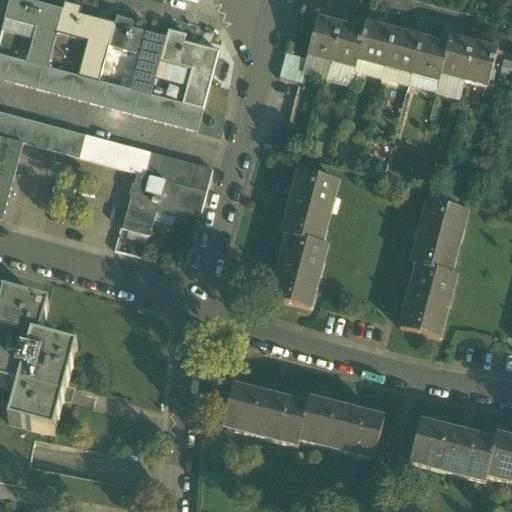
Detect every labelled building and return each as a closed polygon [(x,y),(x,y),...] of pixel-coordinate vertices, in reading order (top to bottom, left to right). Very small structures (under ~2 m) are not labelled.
[(63,13),(28,3),(29,0),(10,0),(4,22),(36,30),(26,65),(48,70),(57,36),(63,13)] [(117,19),(82,10),(80,17),(63,13),(57,36),(88,44),(78,79),(99,84),(109,50),(117,19)] [(167,40),(132,31),(134,24),(117,19),(109,50),(140,58),(131,93),(151,98),(161,64),(167,40)] [(342,27),(317,21),(307,59),(331,65),(342,27)] [(394,33),(367,25),(365,33),(358,58),(385,65),(394,33)] [(365,33),(342,27),(331,65),(355,71),(358,58),(365,33)] [(219,54),(183,45),(186,38),(169,33),(167,40),(161,64),(191,72),(182,106),(203,112),(219,54)] [(421,40),(394,33),(385,65),(412,73),(421,40)] [(474,46),(451,39),(448,48),(440,78),(464,85),(474,46)] [(448,48),(421,40),(412,73),(440,81),(440,78),(448,48)] [(498,52),(474,46),(464,85),(487,91),(498,52)] [(11,61),(0,57),(0,82),(4,84),(11,61)] [(22,64),(11,61),(4,84),(16,87),(22,64)] [(26,65),(22,64),(16,87),(58,98),(64,75),(48,70),(26,65)] [(75,78),(64,75),(58,98),(69,101),(75,78)] [(78,79),(75,78),(69,101),(112,112),(118,89),(99,84),(78,79)] [(128,92),(118,89),(112,112),(122,115),(128,92)] [(131,93),(128,92),(122,115),(165,127),(171,103),(151,98),(131,93)] [(171,103),(165,127),(175,129),(182,106),(171,103)] [(203,112),(182,106),(175,129),(197,135),(203,112)] [(85,139),(0,115),(0,140),(23,147),(79,162),(85,139)] [(151,156),(85,139),(79,162),(136,177),(145,179),(151,156)] [(0,223),(2,224),(23,147),(0,140),(0,223)] [(163,160),(151,156),(145,179),(157,182),(163,160)] [(174,163),(163,160),(157,182),(168,185),(174,163)] [(197,168),(174,163),(168,185),(191,192),(197,168)] [(213,173),(197,168),(191,192),(206,196),(213,173)] [(338,185),(298,174),(281,236),(287,238),(320,248),(338,185)] [(145,179),(136,177),(122,232),(149,239),(158,208),(200,219),(206,196),(191,192),(168,185),(157,182),(145,179)] [(466,215),(428,204),(411,268),(417,270),(449,278),(466,215)] [(320,248),(287,238),(270,302),(308,312),(326,249),(320,248)] [(449,278),(417,270),(400,332),(438,342),(454,280),(449,278)] [(48,310),(3,298),(0,307),(0,389),(18,394),(9,429),(55,441),(78,354),(39,344),(48,310)] [(305,411),(232,393),(222,431),(296,449),(297,445),(305,411)] [(383,422),(307,403),(305,411),(297,445),(373,463),(383,422)] [(494,446),(419,426),(409,467),(484,486),(485,480),(494,446)] [(511,443),(496,440),(494,446),(485,480),(511,486),(511,443)]
